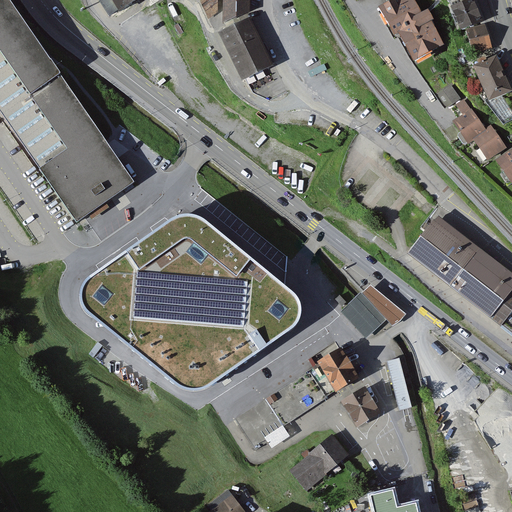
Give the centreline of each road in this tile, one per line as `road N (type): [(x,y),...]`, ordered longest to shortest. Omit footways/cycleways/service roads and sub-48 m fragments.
road 1 (primary): [(40,0),(78,39),(511,375)]
road 2 (residential): [(349,0),(452,133)]
